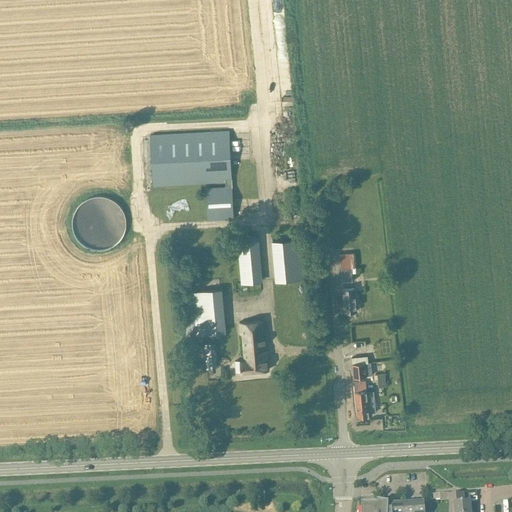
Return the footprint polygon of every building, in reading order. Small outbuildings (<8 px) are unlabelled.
[(230,130),(150,134),(153,186),(225,182),(226,186),(206,187),(208,220),(234,219),(230,130)] [(126,227),(126,221),(125,215),(122,209),(118,203),(113,199),(107,197),(101,196),(94,196),(88,198),(82,202),(78,206),(74,212),(72,218),(72,225),(73,231),(76,237),(80,242),(85,246),(91,248),(98,250),(104,249),(110,247),(116,244),(120,239),(124,234),(126,227)] [(241,282),(264,280),(260,234),(236,236),(241,282)] [(302,238),(272,241),(275,281),(305,278),(302,238)] [(364,290),(363,285),(364,285),(363,271),(344,272),(345,287),(350,286),(351,291),(349,291),(351,303),(361,302),(361,310),(376,309),(376,301),(380,301),(379,289),(364,290)] [(185,292),(190,335),(225,331),(220,288),(185,292)] [(245,359),(240,359),(234,360),(235,373),(269,369),(264,320),(239,323),(240,333),(243,333),(245,359)] [(215,342),(204,343),(206,368),(217,367),(215,342)] [(369,362),(353,364),(355,378),(370,376),(369,362)] [(358,417),(370,416),(366,381),(354,382),(358,417)] [(456,506),(456,511),(471,511),(471,505),(465,506),(464,499),(464,495),(451,496),(452,501),(452,507),(456,506)]
